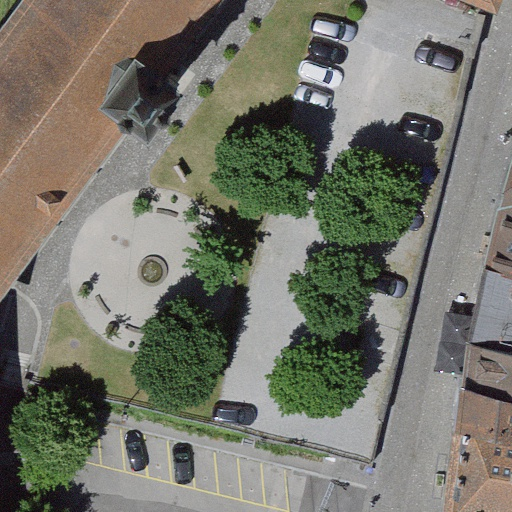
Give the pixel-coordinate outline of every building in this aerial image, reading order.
[(0,0),(0,294),(128,112),(152,124),(184,81),(161,65),(208,0),(0,0)] [(511,147),(478,279),(511,288),(511,147)] [(511,288),(478,279),(459,354),(511,368),(511,288)] [(511,368),(459,354),(449,403),(511,420),(511,368)] [(511,420),(449,403),(442,451),(511,464),(511,420)] [(511,511),(511,464),(442,451),(432,511),(511,511)]
